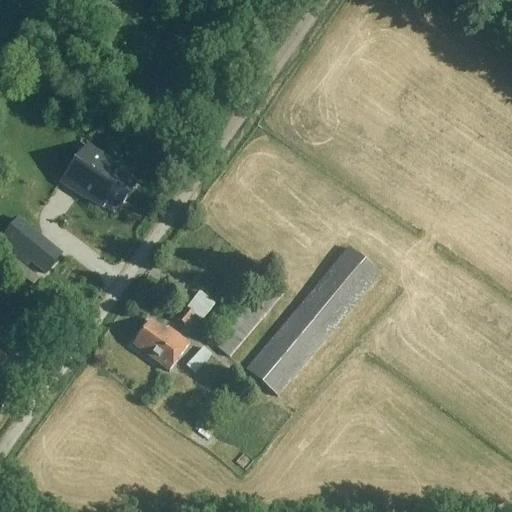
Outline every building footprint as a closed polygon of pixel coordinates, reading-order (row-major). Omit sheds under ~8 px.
[(135,188),(111,171),(99,162),(85,152),(81,158),(71,172),(64,182),(92,202),(102,208),(107,201),(120,209),(135,188)] [(41,241),(17,221),(2,240),(26,261),(41,241)] [(348,252),(247,373),(278,399),(379,278),(348,252)] [(215,345),(230,358),(285,293),(270,280),(215,345)] [(186,329),(194,318),(203,324),(216,308),(198,294),(185,311),(184,311),(176,321),(186,329)] [(151,324),(132,348),(168,375),(189,347),(167,331),(164,335),(151,324)] [(0,337),(0,379),(11,364),(0,355),(0,343),(3,340),(0,337)] [(201,351),(187,369),(195,376),(210,359),(201,351)]
